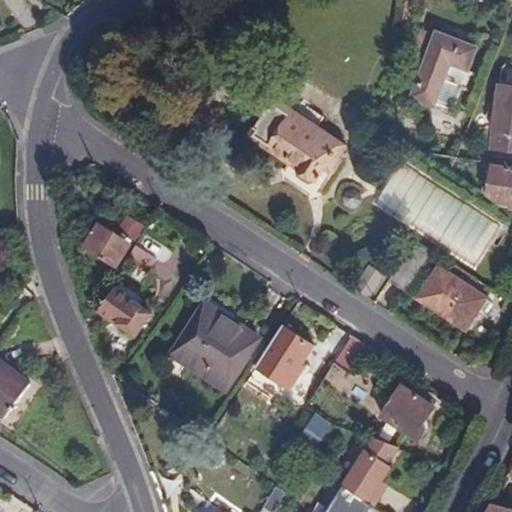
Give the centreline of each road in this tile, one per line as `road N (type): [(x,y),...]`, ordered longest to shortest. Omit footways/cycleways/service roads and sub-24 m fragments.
road 1 (residential): [(41,111),(508,415)]
road 2 (residential): [(41,111),(38,192),(52,285),(143,511)]
road 3 (residential): [(124,0),(70,41),(41,111)]
